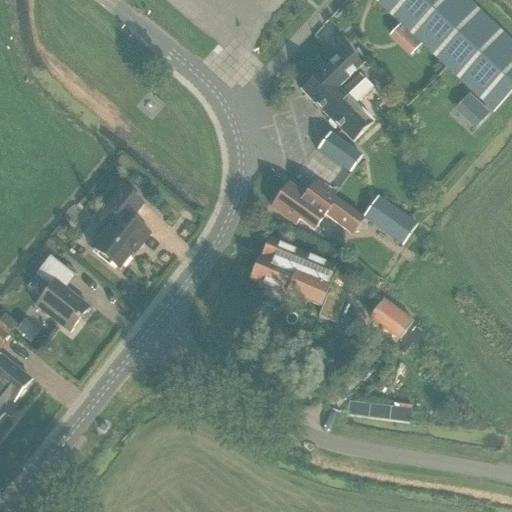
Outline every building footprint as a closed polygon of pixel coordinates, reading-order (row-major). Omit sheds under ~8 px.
[(493,113),(511,92),(511,42),(466,0),(378,0),(376,2),(462,84),(443,104),(357,23),(341,41),(442,136),(459,118),(452,112),(471,92),(493,113)] [(389,36),(402,49),(413,38),(399,25),(389,36)] [(360,67),(344,50),(320,74),(320,73),(301,92),(330,120),(328,124),(334,129),(337,128),(352,144),(373,123),(355,105),(372,89),(359,75),(340,94),(336,90),(353,75),(352,74),(360,67)] [(474,100),(463,112),(478,126),(489,114),(474,100)] [(362,158),(329,133),(318,149),(350,173),(362,158)] [(348,208),(365,185),(314,149),(298,171),(314,184),(348,208)] [(305,197),(289,186),(272,209),(295,226),(299,221),(314,232),(325,217),(352,237),(364,220),(348,208),(314,184),(305,197)] [(91,248),(119,270),(136,248),(138,250),(150,235),(131,220),(142,205),(120,188),(105,208),(116,216),(91,248)] [(377,198),(364,217),(363,218),(402,246),(417,226),(377,198)] [(261,258),(251,281),(266,287),(262,296),(281,304),(284,295),(287,296),(287,295),(320,308),(322,309),(318,318),(334,324),(343,301),(326,295),(335,273),(302,258),(304,254),(269,240),(261,258)] [(51,287),(36,307),(69,334),(89,309),(65,290),(75,277),(50,257),(36,275),(51,287)] [(399,340),(412,322),(384,300),(370,319),(399,340)] [(0,420),(4,416),(0,413),(10,401),(14,404),(31,382),(12,367),(26,349),(9,336),(17,325),(4,314),(0,318),(0,420)] [(17,330),(29,341),(37,331),(25,320),(17,330)] [(361,344),(348,333),(340,343),(354,354),(361,344)]
